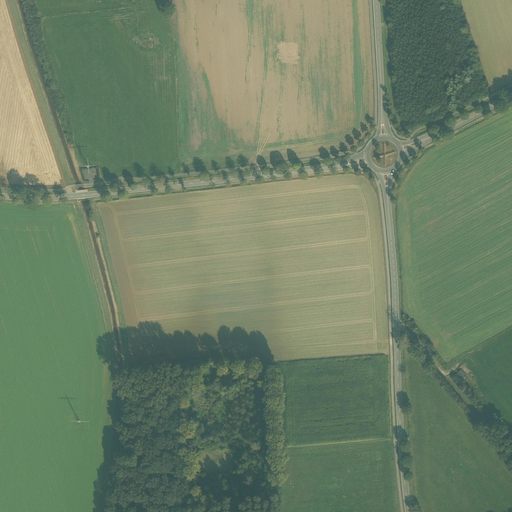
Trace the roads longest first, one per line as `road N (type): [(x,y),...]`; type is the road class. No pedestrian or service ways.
road 1 (tertiary): [(0,196),(89,195),(367,157)]
road 2 (tertiary): [(385,171),(408,511)]
road 3 (track): [(394,324),(511,454)]
road 4 (tertiary): [(375,0),(383,138)]
road 5 (tertiary): [(400,150),(511,96)]
